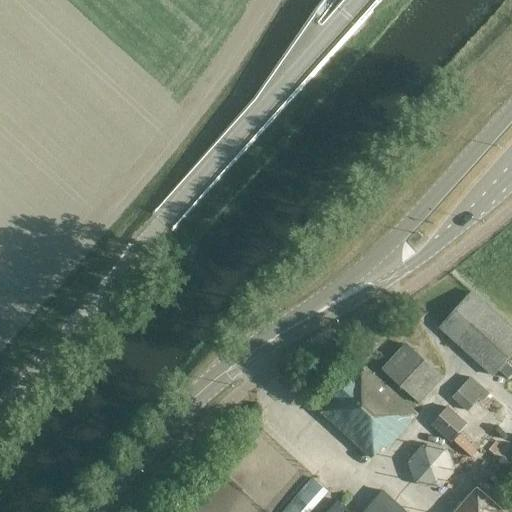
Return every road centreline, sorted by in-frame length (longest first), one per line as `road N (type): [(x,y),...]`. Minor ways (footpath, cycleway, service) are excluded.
road 1 (unclassified): [(0,414),(160,221),(362,0)]
road 2 (tertiary): [(511,109),(377,252),(270,335)]
road 3 (tertiary): [(270,335),(398,272),(511,173)]
road 4 (tertiary): [(82,511),(229,362),(270,335)]
road 5 (track): [(414,511),(261,374),(229,362)]
